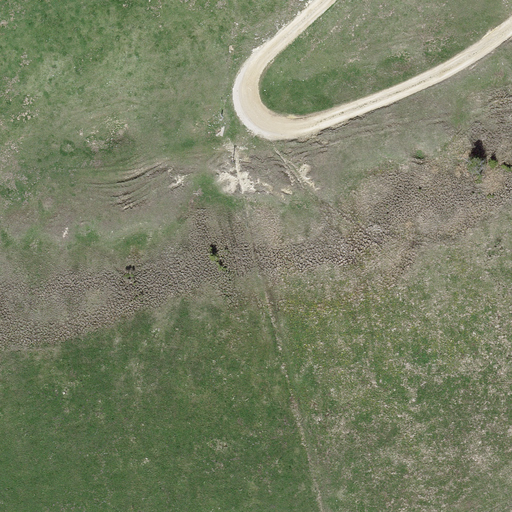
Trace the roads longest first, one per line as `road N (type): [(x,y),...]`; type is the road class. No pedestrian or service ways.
road 1 (track): [(288,127),(428,79),(511,25)]
road 2 (track): [(324,0),(249,76),(248,106),(265,122),(288,127)]
